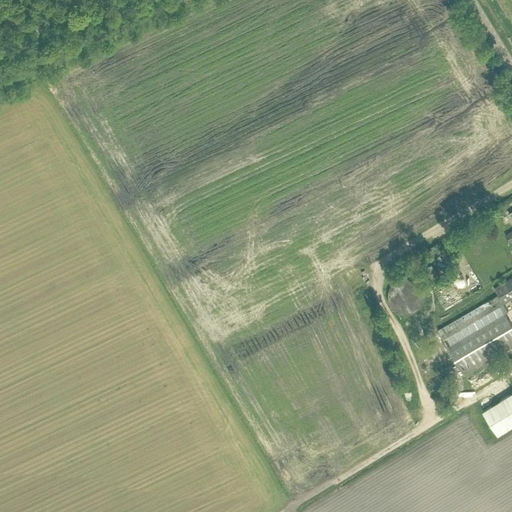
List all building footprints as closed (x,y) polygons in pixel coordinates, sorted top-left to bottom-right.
[(511,217),(511,213),(503,216),(507,225),(511,222),(511,217)] [(464,234),(468,240),(477,235),(473,228),(464,234)] [(438,259),(445,256),(441,246),(434,249),(438,259)] [(452,276),(432,287),(447,313),(467,302),(452,276)] [(387,291),(387,293),(387,295),(387,297),(387,299),(388,301),(388,303),(390,305),(391,306),(392,308),(393,309),(394,310),(396,311),(398,312),(400,313),(402,313),(406,313),(408,313),(410,313),(412,312),(413,311),(415,310),(417,309),(418,307),(420,306),(421,304),(422,302),(423,300),(423,298),(424,296),(424,294),(424,292),(423,290),(422,288),(421,286),(420,284),(418,283),(416,281),(415,280),(413,279),(411,278),(409,278),(407,278),(405,277),(403,278),(401,278),(399,278),(397,279),(395,280),(394,281),(392,282),(391,284),(389,287),(388,289),(387,291)] [(511,279),(496,289),(498,293),(437,329),(463,375),(506,351),(508,354),(511,351),(511,323),(505,312),(508,310),(504,303),(511,298),(511,279)] [(511,425),(511,392),(483,410),(498,434),(511,425)]
